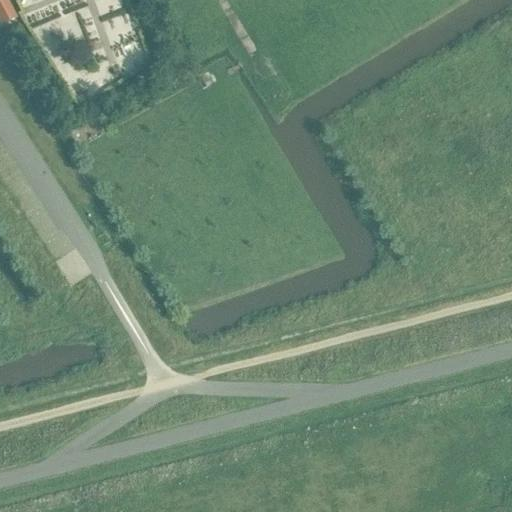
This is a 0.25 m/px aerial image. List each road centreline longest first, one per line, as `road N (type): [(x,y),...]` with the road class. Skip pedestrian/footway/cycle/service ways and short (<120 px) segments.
road 1 (unknown): [(0,426),(511,292)]
road 2 (track): [(0,414),(511,280)]
